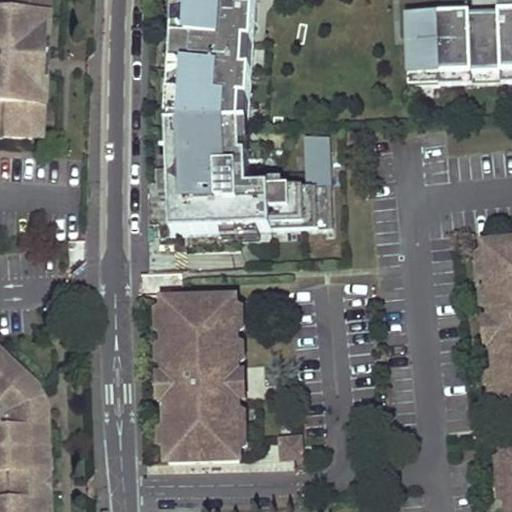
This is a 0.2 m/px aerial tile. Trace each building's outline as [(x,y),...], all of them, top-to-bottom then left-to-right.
[(3,138),(33,140),(34,122),(39,117),(40,100),(35,95),(36,79),(36,71),(30,65),(37,58),(38,49),(38,34),(44,29),(45,13),(40,7),(40,0),(0,0),(0,129),(3,130),(3,138)] [(190,238),(334,231),(330,138),(307,139),(309,189),(250,191),(249,162),(244,163),(242,128),(250,128),(256,0),(177,0),(171,131),(173,184),(175,184),(178,236),(190,236),(190,238)] [(408,18),(412,88),(476,85),(475,75),(504,74),(505,83),(511,83),(511,0),(500,0),(501,14),(408,18)] [(41,80),(43,50),(38,49),(37,58),(30,65),(36,71),(36,79),(41,80)] [(244,163),(249,162),(251,162),(250,128),(242,128),(244,163)] [(496,348),(502,409),(511,408),(511,247),(487,249),(494,324),(496,348)] [(239,379),(238,304),(167,305),(169,381),(169,404),(171,466),(242,464),(240,402),(239,379)] [(488,349),(496,348),(494,324),(486,325),(488,349)] [(11,369),(0,358),(0,371),(5,376),(12,376),(11,369)] [(0,511),(43,511),(43,505),(39,506),(38,478),(43,478),(42,468),(37,463),(37,448),(42,443),(41,419),(35,417),(26,397),(29,392),(12,376),(5,376),(0,371),(0,511)] [(240,402),(249,402),(248,379),(239,379),(240,402)] [(169,381),(160,381),(161,404),(169,404),(169,381)] [(35,417),(41,419),(29,392),(26,397),(35,417)] [(304,461),(303,440),(283,442),(284,462),(304,461)]
